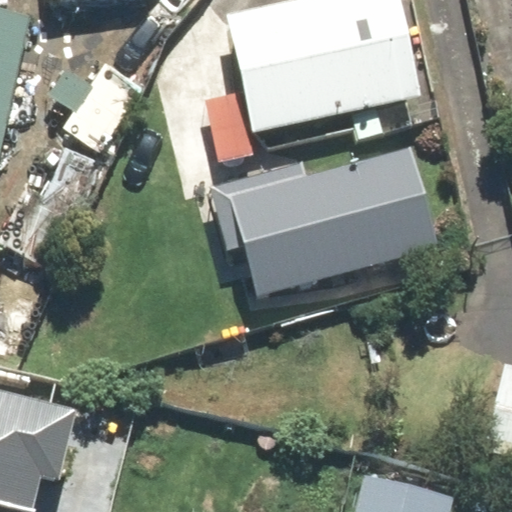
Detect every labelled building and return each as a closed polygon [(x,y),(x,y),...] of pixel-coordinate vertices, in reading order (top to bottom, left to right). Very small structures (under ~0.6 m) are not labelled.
[(393,0),(334,0),(222,22),(245,141),(415,107),(393,0)] [(0,122),(19,20),(0,16),(0,122)] [(141,92),(99,65),(55,135),(96,161),(141,92)] [(212,138),(151,101),(105,177),(165,214),(212,138)] [(303,158),(207,184),(226,254),(241,250),(253,294),(444,243),(417,144),(307,174),(303,158)] [(511,370),(501,368),(478,459),(511,467),(511,370)] [(26,511),(47,420),(0,409),(0,511),(26,511)] [(446,511),(449,504),(360,483),(353,511),(446,511)]
